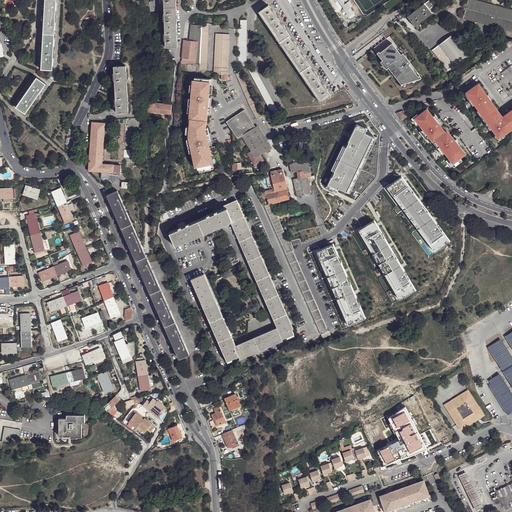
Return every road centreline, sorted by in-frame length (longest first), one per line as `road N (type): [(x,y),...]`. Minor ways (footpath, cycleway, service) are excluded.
road 1 (residential): [(303,0),(344,73),(424,176),(462,207),(511,224)]
road 2 (residential): [(511,212),(477,202),(432,168),(310,0)]
road 3 (residential): [(73,155),(75,129),(107,58),(106,0)]
road 4 (unclassified): [(424,461),(304,501),(302,511)]
road 5 (residential): [(141,316),(191,427)]
